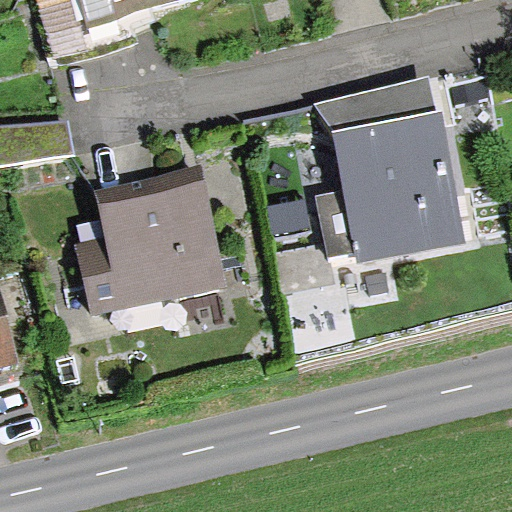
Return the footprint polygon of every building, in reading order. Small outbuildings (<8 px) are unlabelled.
[(127,15),(171,0),(32,0),(53,60),(133,32),(127,15)] [(383,252),(460,233),(432,117),(339,140),(350,185),(318,193),(328,235),(275,248),(285,287),(334,275),(328,254),(380,241),(383,252)] [(0,163),(1,167),(30,155),(17,122),(0,129),(0,163)] [(93,312),(227,280),(207,197),(189,201),(183,172),(100,191),(112,242),(78,249),(93,312)] [(0,365),(14,362),(0,298),(0,365)]
